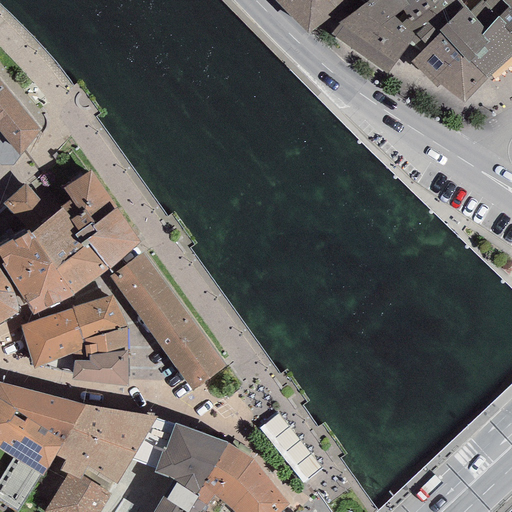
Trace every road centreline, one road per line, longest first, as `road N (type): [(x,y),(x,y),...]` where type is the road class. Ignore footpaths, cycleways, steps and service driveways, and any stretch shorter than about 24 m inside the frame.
road 1 (secondary): [(445,151),(341,85),(256,0)]
road 2 (residential): [(223,420),(0,371)]
